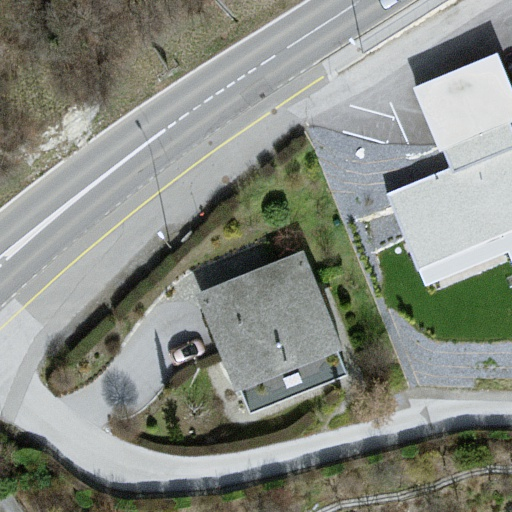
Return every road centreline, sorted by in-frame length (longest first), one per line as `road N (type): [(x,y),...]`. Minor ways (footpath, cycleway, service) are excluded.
road 1 (residential): [(0,376),(71,442),(116,470),(166,478),(230,473),(424,423),(511,413)]
road 2 (tertiary): [(0,262),(202,102),(362,0)]
